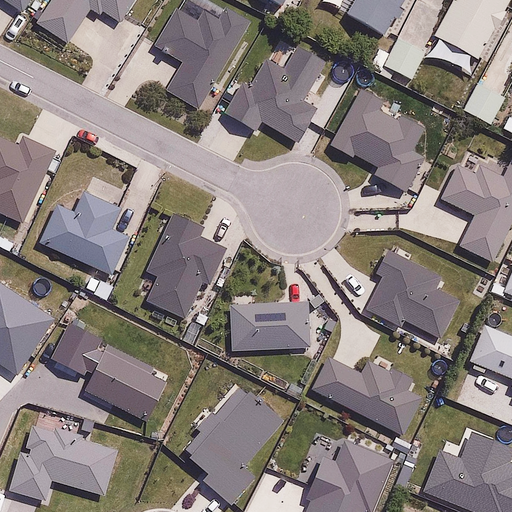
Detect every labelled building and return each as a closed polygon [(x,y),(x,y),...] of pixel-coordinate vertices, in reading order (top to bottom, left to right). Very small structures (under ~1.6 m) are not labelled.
[(107,12),(122,22),(136,0),(50,0),(36,22),(68,44),(90,11),(102,19),(107,12)] [(407,0),(355,0),(348,13),(388,35),(407,0)] [(508,0),(455,0),(438,37),(480,58),(508,0)] [(198,18),(176,5),(154,43),(186,61),(168,92),(202,111),(252,23),(225,8),(221,16),(205,7),(198,18)] [(427,50),(399,37),(385,67),(414,80),(427,50)] [(505,99),(477,84),(463,109),(491,124),(505,99)] [(21,145),(0,136),(0,212),(25,223),(56,149),(24,136),(21,145)] [(511,225),(511,161),(507,171),(479,158),(474,170),(454,160),(437,196),(474,213),(460,244),(496,260),(511,225)] [(56,205),(40,242),(112,273),(129,235),(110,227),(119,206),(85,191),(75,214),(56,205)]
